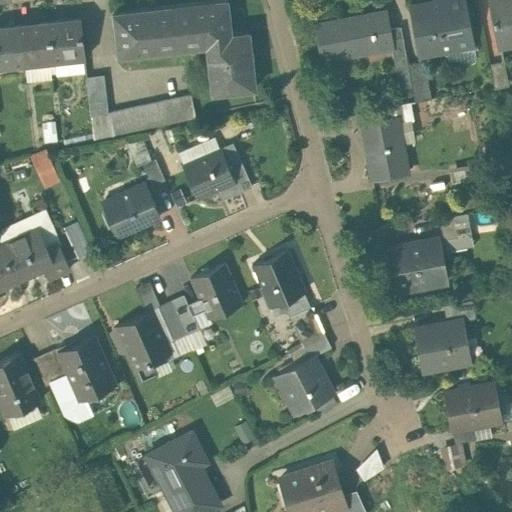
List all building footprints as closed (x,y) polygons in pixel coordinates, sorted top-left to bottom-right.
[(230,33),(226,0),(217,0),(113,12),(118,54),(206,44),(212,92),(254,87),(248,31),(230,33)] [(464,0),(435,0),(409,5),(418,53),(472,43),(464,0)] [(511,0),(489,0),(498,45),(511,42),(511,0)] [(385,10),(315,23),(322,59),(391,47),(392,46),(388,27),(385,10)] [(78,17),(50,20),(50,19),(49,19),(54,60),(54,59),(82,56),(83,57),(84,57),(80,16),(78,16),(78,17)] [(48,20),(20,23),(20,22),(19,22),(24,63),(25,63),(25,62),(53,59),(53,60),(54,60),(49,19),(48,19),(48,20)] [(18,23),(0,25),(0,64),(23,62),(23,64),(24,63),(19,22),(18,22),(18,23)] [(400,25),(388,27),(392,46),(391,47),(392,56),(405,54),(400,25)] [(503,59),(489,62),(493,86),(508,83),(503,59)] [(424,60),(407,63),(414,101),(431,98),(424,60)] [(190,93),(108,111),(110,134),(195,116),(190,93)] [(382,107),(359,111),(361,123),(384,119),(382,107)] [(384,119),(361,123),(371,178),(407,171),(397,116),(384,119)] [(59,138),(58,119),(46,120),(47,139),(59,138)] [(232,141),(219,147),(219,149),(221,148),(229,168),(241,163),(232,141)] [(47,185),(63,178),(49,146),(33,153),(47,185)] [(219,149),(184,164),(183,162),(182,162),(198,198),(199,198),(198,196),(218,187),(223,198),(224,198),(224,196),(237,190),(238,192),(239,191),(229,168),(221,148),(219,149)] [(155,157),(142,163),(152,185),(164,179),(155,157)] [(241,163),(229,168),(239,191),(251,186),(241,163)] [(145,182),(102,201),(116,234),(159,215),(145,182)] [(69,223),(79,255),(91,251),(81,219),(69,223)] [(468,220),(440,225),(443,239),(471,234),(468,220)] [(37,228),(2,244),(18,282),(19,282),(17,277),(42,265),(48,278),(48,277),(48,276),(68,266),(68,268),(69,268),(59,244),(47,249),(37,226),(36,226),(37,228)] [(438,237),(383,248),(391,291),(446,280),(438,237)] [(2,244),(0,244),(0,284),(15,278),(17,282),(18,282),(2,244)] [(287,249),(252,264),(252,265),(254,265),(263,286),(262,287),(269,305),(305,290),(305,289),(303,290),(286,251),(288,250),(287,249)] [(225,262),(190,277),(190,278),(192,278),(201,298),(205,308),(208,315),(207,316),(207,317),(242,302),(242,301),(240,301),(223,264),(225,263),(225,262)] [(187,304),(183,295),(172,301),(186,333),(197,327),(191,314),(187,304)] [(201,298),(187,304),(191,314),(205,308),(201,298)] [(471,299),(443,304),(446,321),(460,318),(461,319),(474,317),(471,299)] [(186,333),(172,301),(159,306),(173,338),(186,333)] [(312,306),(290,315),(301,342),(323,331),(312,306)] [(152,309),(115,325),(116,326),(117,326),(121,334),(119,335),(125,348),(127,347),(135,365),(133,366),(133,368),(171,351),(170,350),(169,351),(151,311),(153,310),(152,309)] [(446,321),(415,327),(423,368),(468,359),(468,358),(465,359),(462,343),(465,342),(461,319),(460,318),(446,321)] [(95,334),(58,350),(69,373),(67,374),(67,375),(78,399),(116,382),(116,381),(114,382),(93,336),(95,335),(95,334)] [(324,334),(302,346),(308,357),(311,355),(330,346),(324,334)] [(58,350),(47,355),(58,379),(67,375),(67,374),(69,373),(58,350)] [(19,352),(0,360),(0,408),(3,415),(40,399),(39,398),(37,398),(18,354),(20,353),(19,352)] [(47,355),(34,361),(45,385),(58,379),(47,355)] [(308,357),(280,372),(298,408),(295,410),(295,411),(332,392),(331,391),(330,391),(311,355),(308,357)] [(494,380),(443,390),(451,431),(474,427),(502,422),(494,380)] [(474,427),(452,431),(454,442),(476,438),(474,427)] [(191,431),(148,453),(177,511),(201,511),(208,509),(219,503),(203,474),(200,476),(195,466),(206,461),(191,431)] [(330,460),(279,477),(290,511),(319,511),(344,504),(341,493),(330,460)] [(102,462),(69,477),(86,511),(108,511),(123,505),(102,462)] [(366,511),(356,488),(341,493),(344,504),(346,511),(366,511)]
